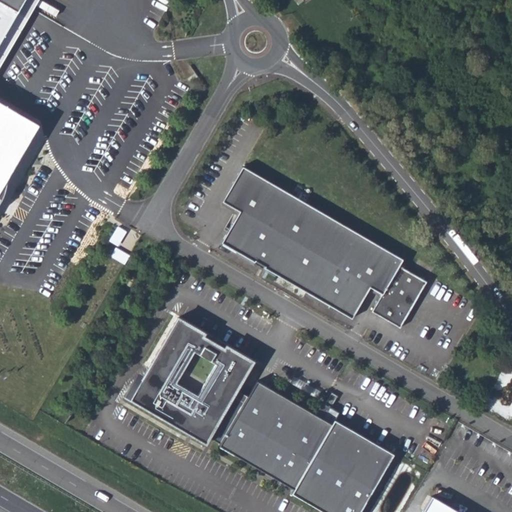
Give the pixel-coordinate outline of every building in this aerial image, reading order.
[(0,51),(29,0),(16,0),(0,28),(0,51)] [(0,0),(0,176),(26,133),(21,123),(0,110),(0,28),(16,0),(0,0)] [(193,77),(185,83),(189,87),(196,81),(193,77)] [(402,259),(242,166),(222,201),(239,211),(221,242),(254,262),(255,261),(264,266),(264,268),(351,318),(369,287),(381,294),(371,311),(399,328),(426,281),(398,265),(402,259)] [(204,333),(177,317),(132,394),(126,390),(123,396),(205,443),(209,437),(220,444),(219,446),(293,489),(291,493),(322,511),(359,511),(393,454),(334,420),(331,424),(323,419),(256,381),(248,396),(244,403),(232,396),(236,389),(253,361),(225,346),(224,349),(202,336),(204,333)] [(323,403),(318,415),(332,421),(336,412),(330,409),(331,406),(323,403)] [(454,511),(427,497),(418,511),(454,511)]
